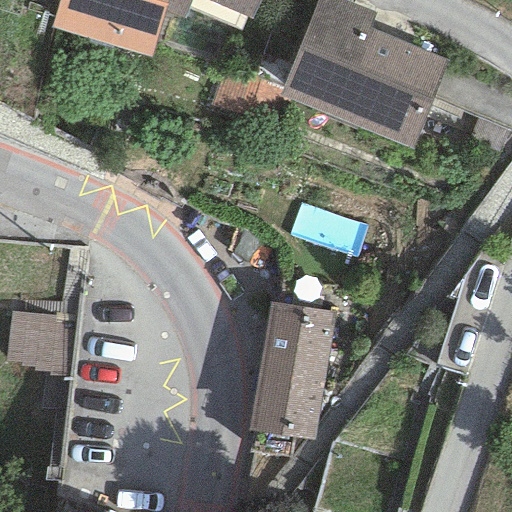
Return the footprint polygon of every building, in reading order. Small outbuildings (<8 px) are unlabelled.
[(58,0),(50,29),(148,60),(163,12),(166,0),(58,0)] [(166,0),(163,12),(184,19),(190,0),(205,0),(251,18),(259,0),(166,0)] [(374,13),(340,0),(315,0),(281,88),(278,97),(285,99),(410,148),(445,59),(368,29),(374,13)] [(281,88),(218,70),(207,105),(277,126),(285,99),(278,97),(281,88)] [(330,311),(265,302),(248,433),(312,441),(330,311)] [(53,317),(8,314),(5,362),(19,363),(19,366),(32,366),(31,371),(48,372),(47,377),(68,378),(72,325),(52,324),(53,317)]
